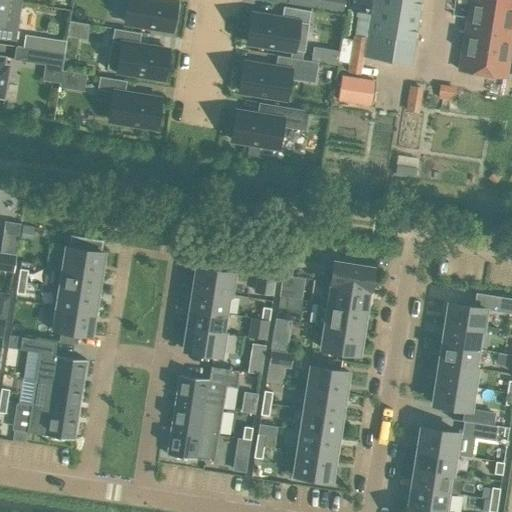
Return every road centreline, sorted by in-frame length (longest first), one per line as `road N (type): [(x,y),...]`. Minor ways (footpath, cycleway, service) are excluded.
road 1 (track): [(416,237),(0,165)]
road 2 (residential): [(369,511),(416,237),(511,251)]
road 3 (residential): [(85,487),(106,356),(164,365),(143,496)]
road 4 (residential): [(218,0),(196,129)]
